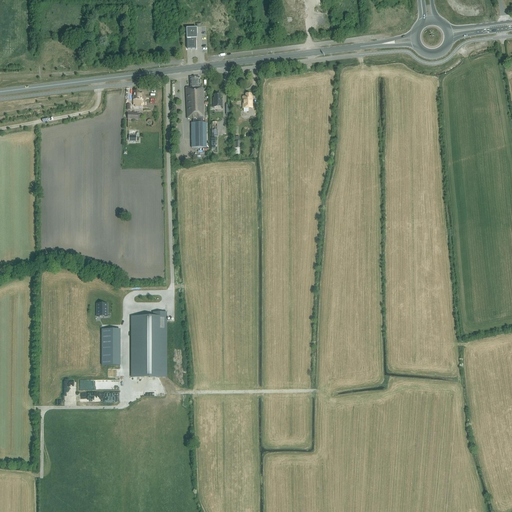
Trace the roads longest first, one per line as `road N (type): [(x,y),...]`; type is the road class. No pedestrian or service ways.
road 1 (tertiary): [(0,92),(310,53)]
road 2 (unclassified): [(133,292),(170,292),(173,282),(168,77)]
road 3 (unclassified): [(311,60),(168,77)]
